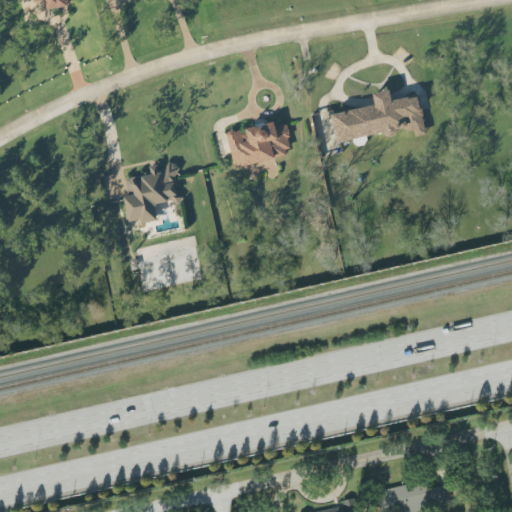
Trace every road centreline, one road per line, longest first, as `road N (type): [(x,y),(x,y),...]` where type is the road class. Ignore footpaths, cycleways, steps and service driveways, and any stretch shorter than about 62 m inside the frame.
road 1 (primary): [(0,496),(511,378)]
road 2 (primary): [(511,326),(0,442)]
road 3 (residential): [(0,136),(79,96),(196,53),(479,0)]
road 4 (residential): [(511,428),(145,511)]
